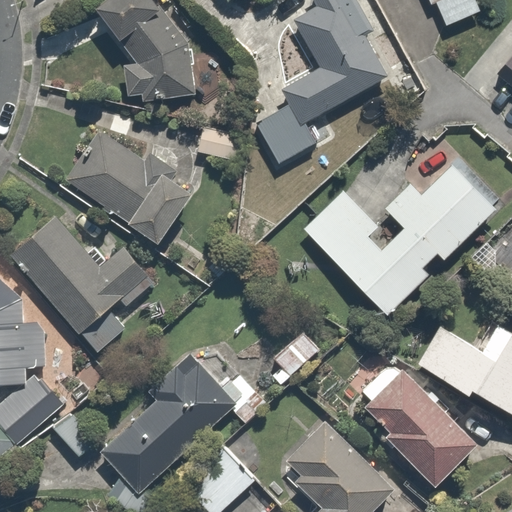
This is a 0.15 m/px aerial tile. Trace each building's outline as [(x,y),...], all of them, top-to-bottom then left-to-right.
[(156,0),(106,0),(99,5),(134,56),(123,56),(121,92),(196,95),(198,57),(156,0)] [(364,0),(315,0),(316,0),(294,15),(322,58),(283,84),(290,95),(254,119),(279,157),(312,135),(301,119),(383,64),(364,37),(381,26),(364,0)] [(424,0),(433,23),(480,7),(477,0),(424,0)] [(511,46),(500,62),(511,71),(511,46)] [(241,122),(202,119),(199,154),(238,158),(241,122)] [(189,188),(92,131),(66,175),(163,232),(189,188)] [(348,185),(305,227),(388,314),(502,204),(460,161),(423,197),(407,179),(385,200),(404,221),(393,232),(348,185)] [(92,265),(46,214),(8,248),(93,342),(119,318),(107,305),(149,267),(122,237),(92,265)] [(0,274),(0,379),(23,379),(23,361),(42,361),(42,321),(21,321),(21,295),(0,274)] [(311,315),(262,371),(299,404),(348,347),(311,315)] [(479,350),(438,323),(414,359),(464,392),(470,382),(511,409),(511,324),(501,316),(479,350)] [(137,398),(144,404),(101,449),(140,485),(230,388),(185,346),(137,398)] [(370,394),(363,401),(392,427),(383,437),(432,483),(475,437),(443,406),(448,401),(403,359),(392,370),(385,363),(362,387),(370,394)] [(0,455),(63,406),(40,378),(0,409),(0,455)] [(67,412),(51,426),(74,453),(91,439),(67,412)] [(374,511),(393,493),(318,418),(280,456),(288,464),(282,470),(312,500),(302,510),(304,511),(374,511)] [(178,511),(281,511),(246,477),(210,511),(202,511),(190,500),(178,511)]
